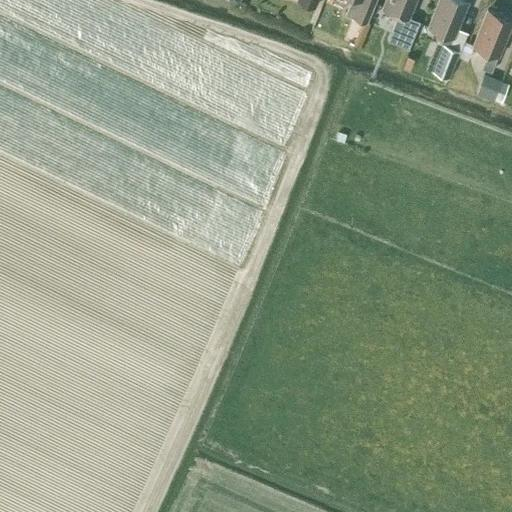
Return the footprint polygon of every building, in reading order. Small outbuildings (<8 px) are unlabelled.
[(350,0),(346,12),(365,20),(373,0),(350,0)] [(386,38),(408,47),(419,20),(407,15),(413,0),(383,0),(381,6),(397,12),(386,38)] [(443,42),(443,43),(441,42),(430,68),(447,75),(458,50),(448,46),(467,0),(466,0),(437,0),(428,25),(445,32),(441,41),(443,42)] [(472,43),(487,50),(480,66),(490,70),(511,19),(486,9),(472,43)] [(487,73),(480,92),(492,98),(500,79),(487,73)]
